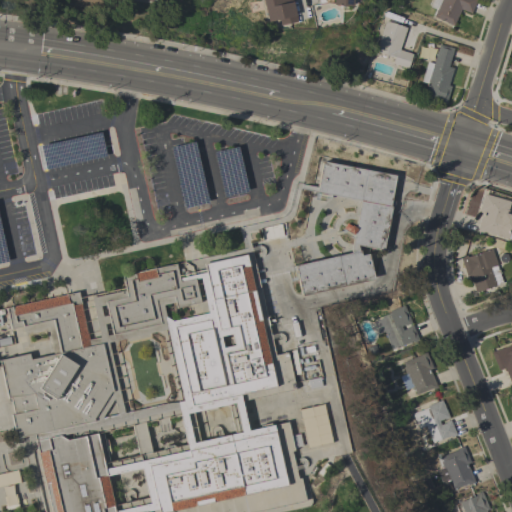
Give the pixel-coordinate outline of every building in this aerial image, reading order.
[(291,0),(296,21),(280,25),(279,19),(267,22),(262,0),(291,0)] [(475,0),(470,13),(460,9),(453,25),(448,23),(433,16),(436,9),(430,6),(432,0),(475,0)] [(406,27),(399,49),(411,53),(407,68),(391,63),(393,57),(375,51),(385,20),(406,27)] [(445,103),(422,96),(426,83),(421,81),(427,61),(433,63),(438,44),(447,47),(447,46),(453,48),(448,66),(452,68),(447,85),(450,86),(445,103)] [(96,139),(36,151),(40,171),(100,159),(96,139)] [(163,153),(176,212),(202,207),(189,147),(163,153)] [(210,157),(221,200),(247,194),(237,151),(210,157)] [(394,175),(389,201),(388,206),(390,206),(381,249),(356,244),(358,250),(360,255),(367,253),(373,279),(302,297),(294,266),(349,252),(353,234),(351,233),(351,234),(346,231),(350,225),(355,228),(359,200),(331,195),(330,198),(325,197),(325,194),(316,192),(317,189),(321,160),(394,175)] [(507,207),(507,209),(506,213),(511,214),(511,236),(511,239),(482,231),(482,232),(476,231),(481,212),(478,211),(483,193),(509,201),(507,207)] [(498,269),(498,268),(499,272),(498,273),(501,282),(495,284),(495,285),(488,287),(488,289),(484,290),(483,289),(474,292),(469,274),(466,275),(460,257),(469,254),(469,255),(491,248),(498,269)] [(274,355),(286,352),(294,388),(240,401),(245,422),(247,430),(286,421),(290,436),(298,434),(301,446),(292,448),(293,451),(291,451),(297,478),(299,477),(304,499),(245,511),(157,511),(157,509),(154,509),(144,511),(50,511),(45,486),(44,484),(34,437),(33,434),(15,439),(10,414),(13,413),(9,397),(7,398),(0,368),(0,359),(28,353),(30,359),(53,353),(52,349),(47,327),(23,332),(21,326),(10,328),(5,308),(77,291),(88,340),(93,338),(100,337),(91,297),(125,290),(121,275),(175,263),(179,281),(193,277),(193,275),(197,274),(205,272),(203,263),(248,253),(251,252),(274,355)] [(381,318),(381,316),(404,306),(411,322),(404,325),(404,324),(400,326),(402,330),(406,328),(405,327),(411,324),(418,340),(412,342),(412,341),(401,345),(401,344),(390,349),(383,331),(377,334),(372,321),(381,318)] [(511,381),(510,383),(504,367),(498,370),(491,352),(511,343),(511,381)] [(407,373),(405,374),(402,367),(404,366),(402,362),(420,354),(419,353),(425,351),(432,368),(429,369),(436,387),(432,389),(431,388),(415,394),(407,373)] [(412,413),(427,407),(427,405),(441,400),(448,417),(443,419),(443,418),(438,420),(440,424),(445,422),(445,421),(449,419),(455,434),(450,437),(449,435),(431,442),(425,425),(418,428),(412,413)] [(298,409),(322,403),(329,433),(305,439),(298,409)] [(466,463),(474,482),(467,485),(466,483),(452,488),(450,483),(443,486),(436,470),(443,468),(440,461),(442,460),(440,456),(457,449),(457,448),(463,445),(469,462),(466,463)] [(19,482),(12,483),(17,504),(5,507),(1,486),(0,486),(0,473),(17,469),(19,482)] [(476,495),(475,493),(481,491),(488,509),(485,510),(485,511),(463,511),(459,501),(476,495)]
